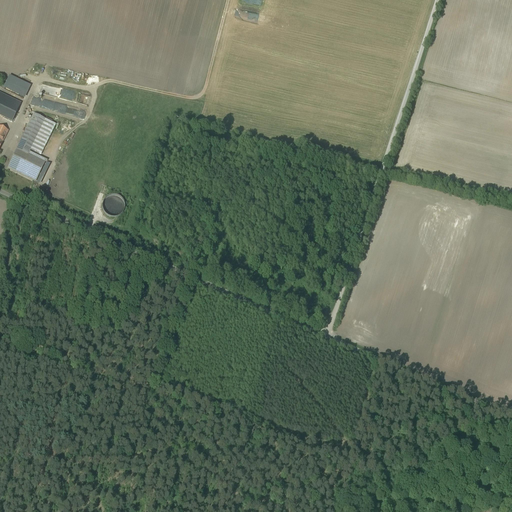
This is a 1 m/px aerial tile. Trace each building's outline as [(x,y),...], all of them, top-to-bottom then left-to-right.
[(24,99),(30,85),(8,76),(2,89),(24,99)] [(19,108),(0,99),(0,105),(16,113),(19,108)] [(16,113),(0,105),(0,115),(12,122),(16,113)] [(33,117),(20,144),(30,149),(44,122),(33,117)] [(45,163),(17,149),(8,168),(36,182),(45,163)] [(113,218),(126,207),(114,193),(102,204),(112,215),(111,215),(113,218)]
